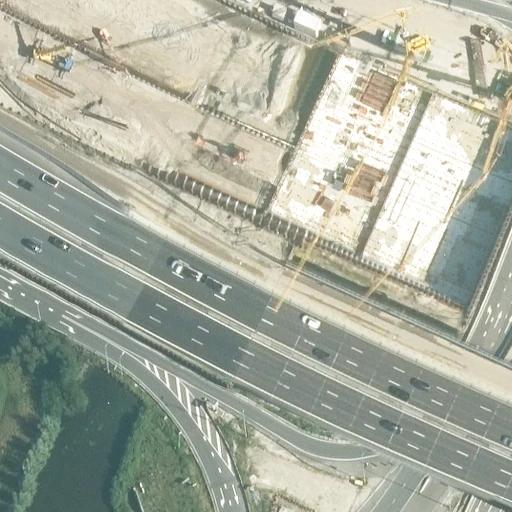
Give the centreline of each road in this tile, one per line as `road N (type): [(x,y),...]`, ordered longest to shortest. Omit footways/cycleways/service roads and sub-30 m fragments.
road 1 (motorway): [(511,432),(258,319),(0,178)]
road 2 (motorway): [(0,232),(102,295),(240,363),(511,484)]
road 3 (motorway): [(0,60),(269,198),(511,293)]
road 4 (motorway): [(511,180),(311,101),(109,3)]
road 5 (secondary): [(511,116),(451,212),(424,311),(404,480)]
road 6 (secondary): [(326,432),(350,340),(468,94)]
road 7 (motorway): [(89,337),(186,374),(268,424),(326,432)]
road 8 (motorway): [(89,337),(174,403),(230,511)]
road 9 (motorway): [(465,53),(340,0)]
